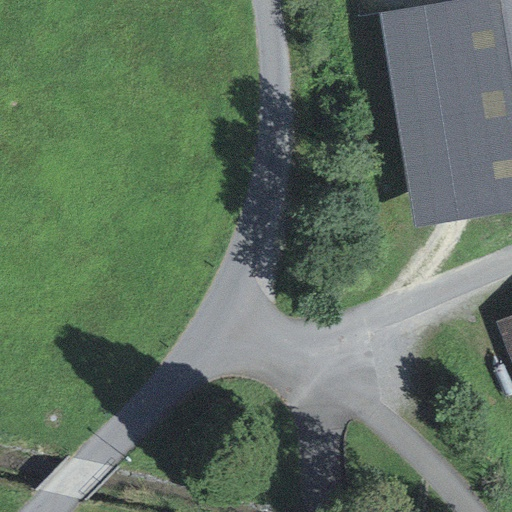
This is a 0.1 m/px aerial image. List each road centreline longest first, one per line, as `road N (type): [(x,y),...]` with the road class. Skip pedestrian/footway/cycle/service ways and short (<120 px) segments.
road 1 (unclassified): [(232,322),(280,141),(271,0)]
road 2 (residential): [(463,511),(232,322)]
road 3 (unclassified): [(37,511),(232,322)]
